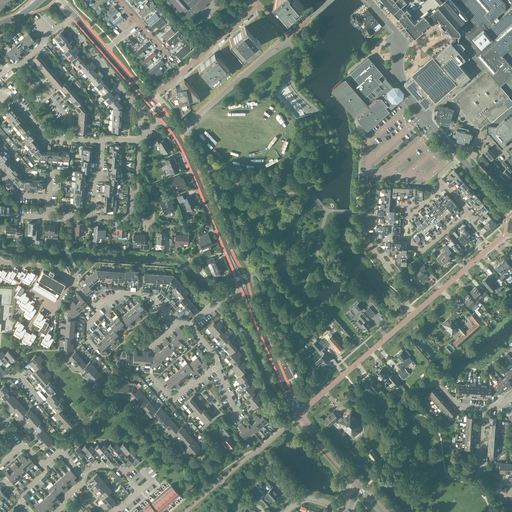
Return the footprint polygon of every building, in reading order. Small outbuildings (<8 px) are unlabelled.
[(100,12),(105,8),(102,4),(106,0),(97,0),(91,6),(95,11),(97,8),(100,12)] [(144,8),(138,13),(142,18),(155,7),(151,2),(150,3),(147,0),(145,0),(141,4),(144,8)] [(166,0),(180,16),(183,13),(190,20),(195,15),(197,14),(196,13),(198,11),(197,10),(199,9),(200,10),(211,0),(166,0)] [(276,0),(257,0),(266,9),(276,0)] [(277,0),(278,1),(277,2),(279,4),(280,3),(282,5),(280,7),(290,18),(292,20),(305,8),(303,6),(304,6),(302,4),(304,2),(302,0),(277,0)] [(384,0),(394,11),(398,16),(403,21),(408,28),(409,27),(411,30),(412,30),(413,31),(414,31),(414,32),(415,32),(416,32),(417,32),(418,32),(418,31),(419,31),(420,30),(421,31),(437,17),(452,34),(453,34),(453,39),(453,41),(461,42),(463,44),(467,40),(462,34),(461,28),(461,24),(468,17),(459,7),(452,0),(444,0),(443,1),(442,0),(384,0)] [(478,6),(472,0),(452,0),(459,7),(468,17),(461,24),(461,28),(462,34),(467,40),(478,31),(477,27),(474,23),(477,21),(478,6)] [(511,0),(481,0),(490,10),(484,15),(483,24),(486,27),(488,30),(498,30),(504,25),(510,20),(511,18),(511,0)] [(113,6),(105,13),(108,16),(105,19),(107,21),(118,12),(113,6)] [(154,9),(143,17),(145,20),(148,18),(149,20),(153,17),(151,15),(156,11),(154,9)] [(352,16),(351,22),(355,26),(357,26),(359,28),(360,27),(362,29),(365,30),(367,28),(368,24),(367,23),(374,17),(367,9),(360,15),(362,16),(361,17),(360,16),(357,15),(355,17),(353,15),(352,16)] [(194,92),(184,100),(196,114),(283,39),(259,12),(183,78),(194,92)] [(159,17),(149,26),(152,29),(156,26),(159,29),(166,23),(163,20),(164,20),(161,16),(159,17)] [(365,30),(365,33),(367,36),(371,36),(373,33),(373,30),(372,29),(374,28),(376,31),(382,25),(377,19),(375,19),(374,17),(367,23),(368,24),(367,28),(365,30)] [(161,35),(165,40),(175,33),(170,27),(161,35)] [(486,49),(486,60),(493,68),(498,74),(505,82),(511,75),(511,67),(509,64),(504,58),(502,56),(507,51),(511,47),(511,27),(508,30),(503,35),(498,39),(498,40),(492,44),(486,49)] [(54,38),(58,42),(64,36),(63,34),(66,32),(64,29),(54,38)] [(28,33),(24,37),(30,44),(32,42),(34,45),(37,43),(28,33)] [(165,41),(168,45),(177,37),(174,34),(168,39),(165,41)] [(58,42),(61,46),(71,38),(69,35),(66,38),(64,36),(58,42)] [(24,37),(19,41),(28,51),(30,49),(28,45),(30,44),(24,37)] [(61,46),(65,51),(70,46),(72,45),(70,43),(73,40),(71,38),(61,46)] [(467,74),(468,73),(460,63),(465,58),(466,54),(466,52),(465,51),(462,49),(469,43),(467,40),(463,44),(461,42),(453,41),(451,41),(432,58),(433,59),(422,68),(421,68),(420,68),(420,69),(420,70),(416,74),(415,73),(404,82),(426,107),(437,98),(436,97),(444,90),(449,95),(469,77),(467,74)] [(19,41),(15,45),(21,51),(23,50),(26,53),(28,51),(19,41)] [(148,46),(145,43),(133,53),(136,56),(148,46)] [(474,79),(452,98),(476,126),(487,116),(492,122),(510,106),(511,104),(511,100),(505,92),(500,86),(485,69),(481,64),(476,59),(476,56),(477,49),(477,48),(476,48),(472,43),(469,43),(462,49),(465,51),(466,52),(466,54),(465,58),(460,63),(468,73),(469,74),(474,79)] [(185,44),(174,54),(179,60),(190,50),(185,44)] [(15,45),(11,48),(19,58),(22,56),(19,53),(21,51),(15,45)] [(64,52),(67,56),(77,48),(75,45),(72,48),(70,46),(65,51),(64,52)] [(19,58),(11,48),(6,52),(7,53),(5,55),(9,60),(11,58),(12,59),(14,57),(17,60),(19,58)] [(67,56),(71,61),(78,55),(76,53),(79,50),(77,48),(67,56)] [(156,54),(154,51),(143,60),(145,63),(156,54)] [(31,60),(36,65),(42,60),(40,57),(43,55),(40,52),(31,60)] [(71,61),(75,65),(85,56),(83,54),(80,57),(78,55),(71,61)] [(79,70),(80,68),(85,63),(84,62),(87,59),(85,56),(75,65),(79,70)] [(40,70),(49,62),(52,59),(50,57),(47,60),(47,59),(44,62),(42,60),(36,65),(40,70)] [(350,73),(354,77),(352,79),(355,83),(352,86),(346,78),(342,80),(335,87),(332,90),(349,109),(358,117),(357,117),(359,121),(365,128),(368,130),(390,111),(389,111),(397,104),(397,102),(402,97),(403,93),(398,88),(394,87),(386,78),(376,66),(368,57),(363,62),(362,63),(354,70),(350,73)] [(163,63),(161,60),(147,71),(150,74),(163,63)] [(80,68),(84,72),(94,64),(92,61),(89,64),(87,62),(85,63),(80,68)] [(40,70),(44,74),(50,69),(48,67),(51,64),(49,62),(40,70)] [(84,72),(88,77),(95,71),(93,69),(96,66),(95,65),(94,64),(84,72)] [(50,69),(44,74),(49,79),(58,72),(55,69),(53,71),(51,69),(50,69)] [(88,77),(92,81),(102,72),(99,70),(96,73),(95,71),(88,77)] [(49,79),(53,84),(59,79),(57,77),(60,74),(58,72),(49,79)] [(92,81),(95,85),(102,80),(100,78),(104,75),(102,72),(92,81)] [(57,89),(59,88),(59,87),(66,81),(64,79),(61,82),(59,79),(53,84),(57,89)] [(95,85),(99,90),(109,81),(107,79),(104,82),(102,80),(95,85)] [(66,81),(59,87),(59,88),(63,92),(69,87),(70,86),(68,84),(70,82),(68,80),(66,81)] [(181,113),(189,105),(188,99),(199,97),(184,80),(183,80),(179,84),(179,85),(175,86),(176,87),(168,93),(164,94),(172,103),(178,102),(181,113)] [(99,90),(103,94),(110,88),(108,86),(111,84),(109,81),(99,90)] [(69,87),(63,92),(68,97),(76,90),(76,89),(74,87),(73,89),(70,86),(69,87)] [(101,95),(105,100),(112,94),(110,92),(114,89),(111,87),(110,88),(103,94),(101,95)] [(76,90),(68,97),(72,102),(78,97),(76,95),(79,92),(78,91),(76,90)] [(105,100),(109,104),(119,95),(117,94),(117,93),(114,96),(112,94),(105,100)] [(109,104),(113,108),(119,103),(118,101),(121,98),(119,95),(109,104)] [(78,97),(72,102),(76,107),(78,106),(83,101),(85,100),(85,99),(83,98),(83,97),(81,98),(79,96),(78,97)] [(74,109),(78,114),(86,114),(86,111),(82,106),(85,104),(83,101),(76,107),(74,109)] [(8,109),(3,113),(7,117),(14,111),(12,108),(15,106),(13,104),(12,105),(10,103),(8,105),(6,107),(8,109)] [(438,111),(437,115),(437,116),(437,117),(438,117),(438,118),(439,119),(438,120),(441,121),(440,124),(448,126),(447,132),(453,133),(454,131),(456,132),(457,126),(462,128),(463,123),(454,120),(455,114),(452,113),(453,112),(452,111),(452,110),(451,110),(451,109),(446,107),(442,106),(442,107),(441,107),(441,108),(439,108),(438,111)] [(7,117),(11,121),(20,113),(19,111),(16,113),(14,111),(7,117)] [(11,121),(14,126),(22,119),(19,117),(22,115),(20,113),(11,121)] [(505,144),(511,137),(511,113),(511,116),(509,115),(509,118),(507,118),(507,120),(505,120),(496,127),(487,126),(487,134),(489,135),(493,139),(502,150),(507,145),(505,144)] [(14,126),(18,130),(28,121),(26,119),(24,122),(22,119),(14,126)] [(18,130),(22,134),(29,128),(27,125),(29,123),(28,121),(18,130)] [(456,132),(454,131),(453,133),(453,136),(458,137),(457,141),(458,142),(459,142),(459,143),(468,146),(468,145),(469,145),(469,143),(470,144),(473,135),(471,134),(470,134),(470,132),(468,132),(469,129),(462,128),(457,126),(456,132)] [(26,138),(33,132),(35,130),(33,128),(31,130),(29,128),(22,134),(26,138)] [(26,138),(29,142),(39,134),(37,132),(35,134),(33,132),(26,138)] [(26,145),(30,149),(37,143),(35,140),(40,136),(39,134),(29,142),(26,145)] [(158,144),(160,148),(163,154),(170,149),(170,148),(164,140),(161,142),(159,138),(153,141),(156,145),(158,144)] [(30,149),(33,154),(39,148),(43,145),(41,143),(39,145),(37,143),(30,149)] [(3,146),(0,148),(0,156),(6,151),(8,150),(4,145),(3,146)] [(82,148),(81,154),(91,155),(91,152),(94,152),(95,146),(87,146),(87,149),(82,148)] [(109,149),(109,151),(112,152),(112,155),(122,155),(122,148),(122,147),(111,146),(111,149),(109,149)] [(39,148),(33,154),(39,160),(39,162),(46,163),(47,160),(46,160),(47,153),(45,152),(44,152),(43,153),(39,148)] [(495,156),(491,152),(488,148),(481,155),(479,157),(485,164),(488,162),(489,163),(494,159),(493,158),(495,156)] [(501,164),(506,169),(509,173),(511,170),(511,150),(508,153),(510,156),(501,164)] [(0,161),(0,163),(1,164),(8,158),(10,156),(6,151),(0,156),(0,158),(2,160),(0,161)] [(177,163),(174,156),(165,160),(170,173),(178,170),(175,163),(177,163)] [(2,169),(3,170),(11,163),(9,161),(10,160),(8,158),(1,164),(0,164),(0,165),(2,168),(2,169)] [(11,163),(3,170),(4,171),(5,171),(7,174),(16,167),(17,166),(15,164),(14,165),(13,166),(11,163)] [(511,176),(509,173),(506,169),(502,173),(498,168),(499,167),(495,163),(490,168),(503,184),(504,183),(511,177),(511,176)] [(16,167),(7,174),(10,177),(9,178),(11,179),(18,172),(16,170),(17,169),(19,167),(17,166),(16,167)] [(452,177),(455,180),(459,176),(454,170),(448,176),(449,177),(447,179),(448,180),(452,177)] [(15,184),(15,183),(21,178),(22,177),(20,174),(21,173),(19,171),(18,172),(11,179),(14,182),(13,182),(15,184)] [(174,182),(176,186),(177,186),(179,190),(186,187),(185,185),(186,184),(183,179),(182,180),(180,175),(170,179),(172,183),(174,182)] [(459,176),(455,180),(453,182),(454,183),(452,185),(453,186),(457,182),(460,185),(464,181),(459,176)] [(21,178),(15,183),(18,186),(17,186),(18,188),(19,186),(24,187),(25,179),(25,177),(22,177),(21,178)] [(37,180),(36,191),(38,191),(38,190),(42,190),(42,185),(45,185),(46,180),(44,179),(40,179),(40,180),(37,180)] [(462,188),(465,191),(469,187),(464,181),(460,185),(458,187),(459,189),(457,191),(458,192),(462,188)] [(401,188),(393,187),(393,196),(395,196),(395,199),(397,199),(397,193),(401,193),(401,188)] [(469,187),(465,191),(463,193),(464,194),(462,196),(462,197),(467,194),(470,197),(474,193),(469,187)] [(379,190),(379,192),(385,192),(385,196),(391,196),(391,189),(382,188),(382,190),(379,190)] [(415,194),(416,189),(408,188),(408,194),(408,197),(410,197),(410,200),(411,200),(412,194),(415,194)] [(423,189),(416,189),(415,194),(415,195),(415,198),(417,198),(417,201),(419,201),(419,195),(423,195),(423,189)] [(475,202),(479,198),(474,193),(470,197),(467,199),(469,200),(466,202),(467,203),(472,199),(475,202)] [(180,202),(184,201),(187,209),(195,206),(192,200),(193,199),(192,195),(186,198),(184,194),(177,197),(180,202)] [(450,198),(448,195),(446,196),(444,194),(443,195),(446,200),(444,202),(448,207),(453,202),(450,198)] [(384,203),(390,204),(391,196),(385,196),(381,196),(381,198),(378,197),(378,199),(384,200),(384,203)] [(73,198),(73,204),(78,204),(78,207),(85,207),(85,205),(86,202),(82,202),(83,199),(73,198)] [(484,204),(479,198),(475,202),(472,204),(474,206),(471,208),(472,209),(477,205),(480,208),(484,204)] [(166,205),(162,207),(165,214),(175,210),(172,203),(174,202),(173,199),(165,202),(166,205)] [(444,202),(442,200),(440,201),(438,199),(437,200),(441,205),(438,207),(442,212),(448,207),(444,202)] [(453,202),(448,207),(451,210),(453,208),(458,213),(459,212),(458,210),(459,208),(453,202)] [(390,210),(390,204),(384,203),(381,203),(381,205),(378,205),(378,207),(384,207),(384,211),(389,211),(390,211),(390,210)] [(438,207),(436,205),(435,206),(433,204),(431,205),(435,210),(432,212),(436,217),(442,212),(438,207)] [(489,210),(484,204),(480,208),(477,210),(479,211),(476,213),(477,215),(482,211),(484,213),(486,212),(489,210)] [(0,212),(9,213),(9,214),(13,214),(13,208),(9,208),(10,206),(5,205),(0,205),(0,212)] [(100,207),(100,210),(101,210),(101,213),(107,213),(113,214),(113,211),(113,210),(115,210),(116,205),(104,205),(104,208),(100,207)] [(452,215),(453,213),(451,210),(448,207),(442,212),(445,215),(448,213),(452,218),(454,217),(452,215)] [(427,217),(431,221),(436,217),(432,212),(430,210),(429,211),(427,209),(426,210),(430,215),(427,217)] [(384,211),(381,211),(380,213),(377,212),(377,214),(384,215),(384,218),(389,219),(389,211),(384,211)] [(389,219),(394,219),(398,219),(398,217),(401,217),(401,215),(394,215),(394,211),(390,211),(389,211),(389,219)] [(436,217),(439,220),(442,218),(447,223),(448,222),(446,220),(448,218),(445,215),(442,212),(436,217)] [(479,221),(480,223),(484,219),(487,221),(491,217),(486,212),(484,213),(480,217),(479,218),(481,219),(479,221)] [(425,226),(431,221),(427,217),(425,215),(423,216),(421,214),(420,215),(425,220),(422,223),(425,226)] [(442,223),(439,220),(436,217),(431,221),(434,225),(436,223),(441,228),(442,227),(441,225),(442,223)] [(489,224),(492,227),(496,223),(491,217),(487,221),(484,223),(486,225),(483,227),(485,228),(489,224)] [(419,225),(416,228),(419,231),(425,226),(422,223),(419,220),(418,221),(416,219),(414,220),(419,225)] [(425,226),(428,230),(431,228),(435,233),(437,232),(435,230),(436,228),(434,225),(431,221),(425,226)] [(73,227),(72,238),(80,238),(80,235),(85,235),(85,227),(83,227),(83,224),(80,223),(79,222),(78,222),(77,222),(77,223),(77,227),(73,227)] [(29,223),(29,224),(28,233),(33,234),(33,239),(39,239),(40,231),(36,230),(37,223),(29,223)] [(45,224),(44,234),(53,235),(53,239),(57,239),(58,228),(54,228),(54,225),(45,224)] [(106,229),(97,229),(98,225),(94,225),(93,241),(99,241),(99,237),(105,238),(106,229)] [(461,236),(458,239),(464,246),(471,240),(468,236),(472,233),(465,225),(461,228),(465,233),(461,236)] [(5,233),(16,234),(16,235),(20,235),(20,229),(17,229),(17,227),(10,226),(6,226),(5,233)] [(425,233),(430,238),(431,237),(429,234),(431,233),(428,230),(425,226),(419,231),(423,235),(425,233)] [(112,239),(117,240),(118,236),(127,236),(127,229),(122,229),(116,229),(116,231),(112,231),(112,239)] [(425,238),(423,235),(419,231),(414,236),(418,241),(420,238),(424,243),(426,242),(424,239),(425,238)] [(157,243),(162,244),(162,248),(169,248),(169,241),(166,241),(166,240),(165,239),(165,233),(157,232),(157,243)] [(175,234),(175,246),(179,246),(179,243),(188,244),(188,236),(189,236),(189,233),(183,232),(183,235),(175,234)] [(198,241),(201,248),(202,249),(213,245),(208,233),(200,237),(201,240),(198,241)] [(376,235),(376,237),(383,237),(383,241),(386,241),(387,241),(388,233),(383,233),(379,233),(379,235),(376,235)] [(393,234),(388,233),(387,241),(395,242),(396,242),(396,241),(396,239),(399,240),(399,238),(393,237),(393,234)] [(454,243),(451,246),(452,247),(450,248),(454,253),(456,251),(457,252),(462,248),(450,234),(447,237),(451,241),(452,241),(454,243)] [(145,235),(140,235),(134,235),(133,243),(141,243),(140,250),(147,250),(147,241),(144,241),(145,235)] [(395,242),(387,241),(386,241),(386,243),(383,243),(383,245),(390,245),(390,249),(393,249),(394,249),(395,242)] [(401,242),(396,241),(396,242),(395,242),(394,249),(402,250),(403,250),(403,249),(403,248),(406,248),(406,246),(400,245),(401,242)] [(442,247),(443,248),(444,250),(436,258),(442,265),(451,257),(449,255),(452,252),(446,246),(445,244),(442,247)] [(394,249),(393,249),(393,251),(390,251),(390,253),(397,253),(397,257),(398,257),(401,257),(402,250),(394,249)] [(402,250),(401,257),(407,257),(407,258),(410,258),(410,255),(413,256),(413,254),(406,253),(407,250),(403,249),(403,250),(402,250)] [(211,262),(216,274),(224,271),(219,261),(216,263),(213,257),(207,260),(208,264),(211,262)] [(504,259),(500,263),(506,271),(510,268),(511,271),(511,265),(511,267),(504,259)] [(506,271),(500,263),(495,268),(502,275),(499,277),(503,281),(507,278),(503,274),(506,271)] [(57,264),(57,267),(66,268),(68,273),(70,272),(67,266),(57,264)] [(418,276),(415,279),(416,281),(419,284),(428,276),(426,273),(429,271),(427,269),(424,265),(420,268),(421,270),(416,274),(418,276)] [(10,281),(12,278),(17,271),(18,269),(15,268),(12,273),(7,270),(6,272),(4,277),(10,281)] [(17,271),(12,278),(20,283),(22,279),(26,272),(27,270),(25,268),(22,274),(17,271)] [(96,270),(89,276),(97,285),(99,283),(97,280),(99,277),(99,270),(96,270)] [(44,284),(45,285),(50,275),(43,271),(38,280),(38,279),(45,283),(44,284)] [(22,279),(21,281),(25,284),(26,281),(28,282),(31,278),(33,280),(36,275),(31,272),(30,274),(26,272),(22,279)] [(52,289),(57,279),(50,275),(45,285),(46,283),(52,288),(52,289)] [(166,282),(170,282),(175,278),(173,275),(163,275),(163,282),(163,286),(166,286),(166,282)] [(84,280),(87,284),(87,283),(89,286),(91,284),(94,287),(97,285),(89,276),(84,280)] [(487,277),(482,282),(490,292),(495,288),(497,290),(501,287),(496,281),(493,283),(487,277)] [(171,290),(174,287),(179,283),(175,278),(170,282),(172,285),(168,288),(171,290)] [(57,279),(52,289),(53,288),(60,292),(59,293),(65,284),(57,279)] [(87,283),(87,284),(82,288),(89,297),(92,294),(89,291),(92,289),(89,286),(87,283)] [(173,293),(175,295),(184,287),(179,283),(174,287),(176,290),(173,293)] [(14,297),(21,301),(25,295),(26,294),(23,291),(24,289),(18,285),(18,286),(16,288),(15,291),(17,292),(14,297)] [(184,287),(175,295),(177,298),(179,296),(180,299),(182,297),(185,295),(188,292),(184,287)] [(470,292),(476,298),(478,300),(483,296),(484,297),(487,295),(483,290),(480,293),(478,290),(476,287),(470,292)] [(19,305),(26,309),(31,302),(26,299),(28,297),(25,295),(21,301),(19,305)] [(80,300),(78,302),(84,309),(88,305),(79,295),(77,297),(80,300)] [(182,303),(184,305),(189,300),(185,295),(182,297),(180,299),(172,306),(175,308),(182,303)] [(478,300),(476,298),(473,300),(468,295),(468,296),(468,295),(466,295),(466,296),(465,297),(466,297),(463,300),(464,301),(464,302),(464,303),(466,303),(471,308),(473,310),(478,306),(477,305),(480,302),(478,300)] [(186,307),(182,310),(185,312),(193,305),(194,305),(192,303),(192,302),(192,301),(190,299),(189,300),(184,305),(186,307)] [(26,309),(24,313),(27,315),(26,317),(30,319),(32,317),(36,310),(31,307),(35,302),(32,300),(31,302),(26,309)] [(72,301),(70,303),(79,313),(84,309),(78,302),(76,304),(72,301)] [(356,305),(355,306),(359,311),(363,308),(358,301),(355,304),(356,305)] [(139,302),(134,306),(140,313),(142,311),(146,314),(148,312),(139,302)] [(72,308),(69,310),(75,316),(79,313),(70,303),(68,304),(72,308)] [(193,305),(185,312),(187,315),(190,312),(192,315),(198,310),(193,305)] [(134,306),(130,310),(139,320),(141,318),(138,315),(140,313),(134,306)] [(375,314),(369,307),(358,317),(360,319),(356,323),(360,327),(362,325),(366,330),(370,327),(368,324),(366,321),(375,314)] [(66,314),(66,320),(74,320),(74,318),(75,316),(69,310),(68,308),(65,309),(68,313),(66,314)] [(130,310),(126,313),(132,320),(134,318),(137,322),(139,320),(130,310)] [(34,322),(41,327),(46,319),(41,316),(42,314),(40,313),(34,322)] [(132,320),(126,313),(121,317),(130,327),(132,326),(129,322),(132,320)] [(466,332),(463,335),(455,342),(459,347),(484,324),(474,313),(470,317),(471,319),(474,322),(475,324),(466,332)] [(118,316),(113,320),(122,330),(124,329),(121,325),(124,323),(118,316)] [(459,330),(463,335),(466,332),(462,327),(458,323),(458,322),(456,320),(455,320),(451,316),(442,324),(451,335),(450,337),(451,338),(459,330)] [(39,330),(46,335),(47,332),(51,327),(46,324),(49,319),(46,318),(46,319),(41,327),(39,330)] [(109,324),(112,327),(115,330),(117,328),(120,332),(122,330),(113,320),(109,324)] [(17,328),(13,334),(21,338),(22,336),(24,338),(27,333),(25,331),(26,330),(23,328),(24,325),(18,321),(14,327),(17,328)] [(207,328),(211,333),(221,324),(220,322),(216,325),(214,322),(207,328)] [(211,333),(215,337),(222,331),(220,329),(223,326),(221,324),(211,333)] [(109,333),(112,336),(115,340),(116,342),(119,340),(116,336),(118,334),(115,330),(112,327),(108,331),(109,333)] [(179,327),(177,329),(186,339),(187,341),(189,339),(188,338),(191,336),(188,332),(185,329),(182,331),(179,327)] [(178,335),(176,336),(182,343),(186,339),(177,329),(175,331),(178,335)] [(215,337),(219,341),(229,332),(227,330),(224,333),(222,331),(215,337)] [(103,335),(105,337),(114,347),(116,345),(113,342),(115,340),(112,336),(108,331),(103,335)] [(229,332),(219,341),(222,345),(229,340),(227,337),(231,334),(232,333),(230,331),(229,332)] [(47,332),(46,335),(42,342),(49,347),(53,339),(49,336),(50,334),(47,332)] [(24,338),(22,342),(27,345),(27,344),(30,345),(36,335),(33,334),(32,333),(31,335),(27,333),(24,338)] [(173,337),(171,339),(172,340),(177,347),(182,343),(176,336),(173,333),(171,335),(173,337)] [(327,346),(330,343),(338,352),(343,348),(332,335),(327,339),(326,338),(323,341),(321,340),(319,342),(324,348),(327,346)] [(105,337),(101,340),(107,347),(109,345),(112,349),(114,347),(105,337)] [(166,339),(164,340),(173,351),(177,347),(172,340),(169,342),(166,339)] [(222,345),(226,350),(236,341),(235,339),(231,342),(229,340),(222,345)] [(107,347),(101,340),(96,344),(105,355),(107,353),(104,349),(107,347)] [(165,346),(163,348),(169,354),(173,351),(164,340),(162,342),(165,346)] [(226,350),(230,354),(233,352),(237,348),(234,346),(238,343),(236,341),(226,350)] [(317,341),(313,345),(319,353),(321,350),(322,351),(324,348),(319,342),(317,341)] [(158,346),(156,348),(165,358),(169,354),(163,348),(161,350),(158,346)] [(157,353),(155,355),(160,362),(165,358),(156,348),(154,350),(157,353)] [(63,358),(65,360),(74,352),(73,351),(73,350),(73,349),(65,349),(65,354),(66,356),(63,358)] [(317,355),(312,359),(315,362),(318,366),(323,362),(325,364),(330,360),(324,353),(324,354),(322,351),(321,350),(319,353),(317,355)] [(404,351),(403,350),(397,356),(402,361),(400,363),(404,368),(412,361),(408,357),(404,351)] [(0,352),(0,356),(2,359),(1,360),(5,365),(8,362),(9,362),(7,360),(9,359),(4,354),(2,351),(0,352)] [(4,354),(9,359),(7,360),(9,362),(10,363),(15,359),(8,351),(4,354)] [(70,359),(72,362),(79,356),(75,351),(74,352),(65,360),(67,362),(70,359)] [(226,357),(230,361),(240,353),(239,351),(235,354),(233,352),(230,354),(226,357)] [(201,353),(197,357),(206,367),(208,366),(205,362),(207,360),(201,353)] [(230,361),(234,366),(238,362),(241,360),(238,358),(242,355),(240,353),(230,361)] [(28,362),(32,366),(42,357),(40,355),(36,358),(34,356),(28,362)] [(150,365),(150,366),(151,366),(151,368),(153,369),(153,370),(157,370),(157,367),(156,367),(161,362),(160,362),(155,355),(153,356),(151,356),(150,365)] [(71,367),(70,368),(72,370),(72,369),(83,360),(79,356),(72,362),(74,364),(71,367)] [(32,366),(35,370),(42,364),(40,362),(44,359),(42,357),(32,366)] [(197,357),(193,361),(198,368),(201,366),(204,369),(206,367),(197,357)] [(78,368),(80,370),(86,364),(83,360),(72,369),(74,371),(78,368)] [(85,369),(87,371),(94,365),(90,361),(86,364),(80,370),(82,372),(85,369)] [(193,361),(189,364),(188,365),(196,373),(197,375),(199,373),(196,370),(198,368),(193,361)] [(231,368),(235,373),(245,364),(243,362),(240,365),(238,362),(234,366),(231,368)] [(186,363),(182,367),(188,373),(191,371),(194,375),(196,373),(188,365),(189,364),(187,363),(186,363)] [(31,373),(35,378),(42,372),(40,370),(44,367),(42,364),(35,370),(31,373)] [(235,373),(239,377),(243,374),(246,371),(243,369),(247,366),(245,364),(235,373)] [(86,377),(87,379),(98,370),(94,365),(87,371),(89,374),(86,377)] [(182,367),(178,370),(187,381),(189,379),(186,375),(188,373),(182,367)] [(396,388),(398,387),(401,384),(392,375),(390,377),(382,368),(380,370),(379,369),(378,371),(378,372),(377,373),(382,380),(383,379),(388,384),(390,382),(396,388)] [(405,369),(401,372),(399,374),(403,379),(409,374),(405,369)] [(93,378),(95,380),(101,374),(98,370),(87,379),(89,381),(93,378)] [(178,370),(174,374),(180,381),(182,379),(185,382),(187,381),(178,370)] [(35,378),(39,382),(49,373),(48,371),(44,374),(42,372),(35,378)] [(39,382),(43,387),(50,381),(48,378),(51,375),(49,373),(39,382)] [(236,379),(240,383),(250,375),(248,373),(245,376),(243,374),(239,377),(236,379)] [(101,374),(95,380),(97,382),(93,385),(95,388),(105,379),(101,374)] [(174,374),(170,378),(179,388),(181,386),(177,383),(180,381),(174,374)] [(240,383),(243,388),(244,388),(248,385),(250,382),(248,380),(252,377),(250,375),(240,383)] [(506,376),(502,380),(510,389),(511,387),(511,386),(510,384),(511,382),(506,376)] [(179,388),(170,378),(165,382),(171,388),(173,386),(177,390),(179,388)] [(497,382),(498,383),(504,389),(506,388),(508,391),(510,389),(502,380),(501,378),(497,382)] [(367,389),(370,392),(373,390),(375,393),(380,389),(373,381),(370,383),(366,379),(366,380),(365,379),(364,379),(362,381),(362,382),(363,382),(362,383),(364,385),(362,387),(365,390),(367,389)] [(43,387),(47,391),(57,382),(55,380),(51,383),(50,381),(43,387)] [(47,391),(50,395),(51,395),(56,390),(57,390),(55,387),(59,384),(57,382),(47,391)] [(130,393),(132,394),(138,389),(139,388),(135,383),(129,383),(129,384),(128,393),(130,393)] [(498,383),(493,388),(496,396),(499,393),(500,394),(503,392),(502,391),(504,389),(498,383)] [(241,390),(239,391),(243,396),(245,395),(255,386),(253,384),(249,387),(248,385),(244,388),(243,388),(241,390)] [(462,394),(464,394),(465,384),(456,384),(456,395),(462,395),(462,394)] [(0,393),(1,395),(8,389),(4,385),(1,388),(0,388),(0,393)] [(245,395),(248,399),(252,395),(255,393),(253,391),(257,388),(255,386),(245,395)] [(3,398),(0,400),(2,403),(12,394),(14,392),(10,387),(8,389),(1,395),(3,397),(3,398)] [(493,388),(486,387),(486,395),(488,395),(488,397),(491,397),(492,395),(496,396),(493,388)] [(130,400),(132,402),(142,393),(138,389),(132,394),(133,397),(131,398),(130,400)] [(428,394),(432,399),(438,393),(434,389),(428,394)] [(46,399),(50,403),(56,398),(54,395),(58,392),(56,390),(51,395),(50,395),(46,399)] [(137,401),(139,403),(145,397),(142,393),(132,402),(133,404),(137,401)] [(432,399),(435,403),(441,397),(438,393),(432,399)] [(7,401),(9,404),(16,398),(12,394),(2,403),(3,405),(7,401)] [(184,403),(188,408),(195,402),(193,399),(194,398),(196,396),(194,394),(190,398),(184,403)] [(245,401),(249,405),(259,396),(258,394),(254,397),(252,395),(248,399),(245,401)] [(259,396),(249,405),(253,410),(260,404),(258,402),(261,398),(259,396)] [(50,403),(53,408),(64,399),(62,397),(58,400),(56,398),(50,403)] [(137,408),(139,410),(149,402),(145,397),(139,403),(141,405),(137,408)] [(435,403),(439,407),(445,401),(441,397),(435,403)] [(7,409),(9,411),(20,402),(16,398),(9,404),(11,406),(7,409)] [(53,408),(57,412),(64,406),(62,404),(65,401),(64,399),(53,408)] [(188,408),(192,412),(202,403),(200,401),(197,404),(195,402),(188,408)] [(439,407),(442,411),(448,405),(445,401),(439,407)] [(15,410),(17,412),(23,407),(20,402),(9,411),(11,413),(15,410)] [(144,409),(146,412),(153,406),(149,402),(139,410),(141,412),(144,409)] [(391,402),(386,406),(390,410),(394,406),(391,402)] [(196,416),(197,415),(202,411),(202,410),(200,408),(204,405),(202,403),(192,412),(196,416)] [(145,417),(146,419),(147,419),(150,416),(150,415),(156,410),(159,408),(155,404),(153,406),(146,412),(148,414),(145,417)] [(442,411),(446,415),(452,409),(448,405),(442,411)] [(53,415),(57,420),(64,414),(62,412),(65,408),(64,406),(57,412),(53,415)] [(18,419),(20,418),(27,411),(23,407),(17,412),(19,415),(15,418),(17,420),(18,419)] [(155,415),(158,417),(164,411),(160,407),(156,410),(150,415),(150,416),(152,418),(155,415)] [(20,418),(18,419),(19,421),(21,420),(25,416),(27,419),(33,413),(30,408),(27,411),(20,418)] [(197,415),(201,419),(211,410),(209,408),(206,411),(204,409),(202,410),(202,411),(197,415)] [(452,409),(446,415),(449,419),(456,414),(452,409)] [(211,410),(201,419),(205,423),(211,418),(209,415),(213,412),(212,411),(211,410)] [(156,423),(158,425),(168,416),(164,411),(158,417),(160,419),(156,423)] [(25,428),(27,426),(37,417),(33,413),(27,419),(29,421),(23,426),(25,428)] [(57,420),(61,424),(71,415),(69,413),(66,416),(64,414),(57,420)] [(336,420),(351,437),(359,430),(358,429),(362,426),(351,413),(342,421),(339,417),(338,418),(334,413),(328,418),(327,417),(324,420),(330,426),(336,420)] [(257,414),(255,416),(264,426),(268,422),(262,416),(260,418),(257,414)] [(61,424),(65,428),(71,422),(69,420),(73,417),(71,415),(61,424)] [(163,423),(165,426),(171,420),(168,416),(158,425),(159,427),(163,423)] [(256,421),(254,423),(259,430),(264,426),(255,416),(253,418),(256,421)] [(32,425),(34,427),(41,421),(37,417),(27,426),(29,428),(32,425)] [(163,431),(165,433),(175,424),(171,420),(165,426),(167,428),(163,431)] [(33,433),(34,434),(42,428),(45,426),(41,421),(34,427),(36,430),(33,433)] [(71,422),(65,428),(68,433),(79,424),(77,422),(73,425),(71,422)] [(241,422),(239,424),(240,425),(249,435),(251,437),(255,434),(253,432),(247,425),(245,427),(242,423),(241,422)] [(246,423),(247,425),(253,432),(255,434),(259,430),(254,423),(251,425),(248,422),(246,423)] [(171,432),(172,434),(179,428),(175,424),(165,433),(167,435),(171,432)] [(239,424),(237,426),(238,427),(241,431),(239,433),(245,439),(249,435),(240,425),(239,424)] [(177,434),(179,436),(186,431),(182,426),(179,428),(172,434),(172,435),(173,437),(177,434)] [(37,436),(39,438),(46,432),(42,428),(34,434),(32,437),(33,439),(37,436)] [(225,434),(218,440),(224,448),(225,448),(227,446),(229,448),(234,444),(232,442),(235,439),(227,429),(223,432),(225,434)] [(177,442),(179,444),(189,435),(186,431),(179,436),(181,439),(177,442)] [(38,444),(39,446),(50,437),(46,432),(39,438),(41,441),(38,444)] [(184,442),(187,445),(193,439),(189,435),(179,444),(181,446),(184,442)] [(50,437),(39,446),(41,448),(45,445),(47,447),(53,441),(50,437)] [(185,450),(187,452),(197,443),(193,439),(187,445),(189,447),(185,450)] [(123,443),(119,446),(124,452),(122,453),(125,456),(130,451),(123,443)] [(197,443),(187,452),(188,454),(192,451),(194,454),(201,448),(197,443)] [(462,448),(462,450),(462,451),(468,451),(473,451),(473,449),(473,444),(465,443),(462,443),(462,448)] [(98,444),(94,448),(98,452),(97,454),(100,457),(103,453),(105,452),(100,447),(98,444)] [(104,444),(100,447),(105,452),(103,453),(106,456),(110,453),(111,452),(107,447),(104,444)] [(110,444),(107,447),(111,452),(110,453),(112,456),(116,453),(117,452),(113,447),(110,444)] [(117,444),(113,447),(117,452),(116,453),(119,456),(122,453),(124,452),(119,446),(117,444)] [(86,453),(81,448),(79,445),(75,449),(79,453),(78,454),(80,457),(84,454),(86,453)] [(85,445),(81,448),(86,453),(84,454),(87,457),(91,454),(92,453),(88,448),(85,445)] [(91,445),(88,448),(92,453),(91,454),(93,457),(97,454),(98,452),(94,448),(91,445)] [(496,451),(488,450),(487,456),(492,456),(492,458),(496,458),(496,451)] [(372,451),(368,454),(373,460),(377,457),(372,451)] [(24,456),(22,458),(31,468),(35,464),(29,458),(27,460),(24,456)] [(92,457),(89,460),(92,463),(93,465),(95,464),(97,465),(99,464),(95,459),(95,460),(92,457)] [(23,463),(21,465),(27,472),(31,468),(22,458),(20,460),(23,463)] [(15,464),(13,465),(22,476),(27,472),(21,465),(18,467),(15,464)] [(14,471),(12,473),(18,479),(20,481),(22,480),(20,478),(22,476),(13,465),(11,467),(14,471)] [(70,469),(66,473),(75,484),(77,482),(74,478),(76,476),(71,470),(70,469)] [(18,479),(12,473),(10,475),(7,471),(4,473),(13,483),(18,479)] [(66,473),(62,477),(67,484),(70,482),(73,485),(75,484),(66,473)] [(92,481),(94,483),(101,477),(97,473),(96,473),(86,482),(88,484),(92,481)] [(264,492),(265,493),(272,501),(278,495),(272,488),(273,486),(270,483),(274,480),(275,481),(275,480),(272,476),(269,474),(270,475),(266,478),(266,479),(264,481),(262,479),(261,480),(260,479),(255,484),(260,490),(261,489),(264,492)] [(62,477),(57,481),(66,491),(68,489),(65,486),(67,484),(62,477)] [(92,489),(94,491),(104,482),(101,477),(94,483),(96,486),(92,489)] [(57,481),(53,485),(59,491),(61,489),(64,493),(66,491),(57,481)] [(99,490),(101,492),(108,486),(104,482),(94,491),(96,493),(99,490)] [(48,488),(52,492),(58,498),(60,497),(56,493),(59,491),(53,485),(48,488)] [(175,490),(170,485),(167,488),(171,493),(175,490)] [(100,497),(101,499),(102,500),(108,494),(112,491),(114,489),(111,486),(109,487),(108,486),(101,492),(103,494),(100,497)] [(171,493),(167,488),(163,492),(167,497),(171,493)] [(0,490),(0,497),(4,501),(5,503),(7,501),(9,499),(1,490),(0,490)] [(179,495),(175,490),(171,493),(175,498),(179,495)] [(52,492),(47,496),(53,502),(56,500),(59,504),(61,502),(59,500),(58,498),(52,492)] [(167,497),(163,492),(159,495),(163,500),(167,497)] [(175,498),(171,493),(167,497),(172,502),(175,498)] [(272,501),(265,493),(258,499),(264,506),(265,507),(272,501)] [(100,505),(102,507),(112,498),(108,494),(102,500),(104,502),(100,505)] [(163,500),(159,495),(155,498),(160,503),(163,500)] [(47,496),(43,499),(52,510),(54,508),(51,504),(53,502),(47,496)] [(172,502),(167,497),(163,500),(168,505),(172,502)] [(112,498),(102,507),(104,509),(107,506),(109,508),(116,502),(112,498)] [(160,503),(155,498),(151,502),(156,507),(160,503)] [(43,499),(39,503),(45,510),(47,508),(50,511),(52,510),(43,499)] [(163,500),(160,503),(164,508),(168,505),(163,500)] [(238,502),(236,507),(245,511),(247,506),(238,502)] [(45,510),(39,503),(34,507),(38,511),(42,511),(43,511),(45,510)] [(164,508),(160,503),(156,507),(160,511),(164,508)]
